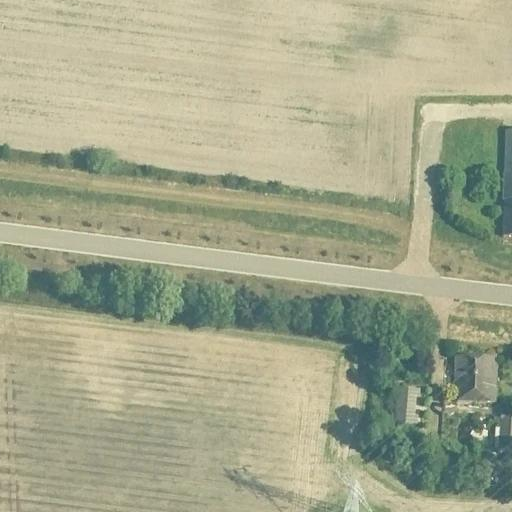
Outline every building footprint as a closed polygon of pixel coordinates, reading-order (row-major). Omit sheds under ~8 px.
[(511,237),(511,133),(507,133),(502,237),(511,237)] [(495,404),(496,359),(454,358),(454,378),(454,403),(495,404)] [(397,392),(394,426),(406,427),(408,393),(397,392)] [(511,449),(511,421),(499,421),(498,449),(511,449)] [(511,486),(511,466),(477,464),(476,485),(511,486)]
